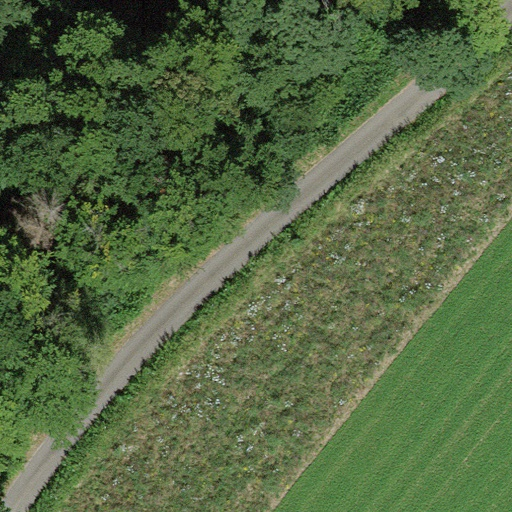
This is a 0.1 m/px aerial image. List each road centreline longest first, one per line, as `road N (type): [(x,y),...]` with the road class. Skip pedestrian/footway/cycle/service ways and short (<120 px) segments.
road 1 (track): [(499,0),(341,176),(59,442),(10,511)]
road 2 (track): [(161,0),(24,181),(0,244)]
